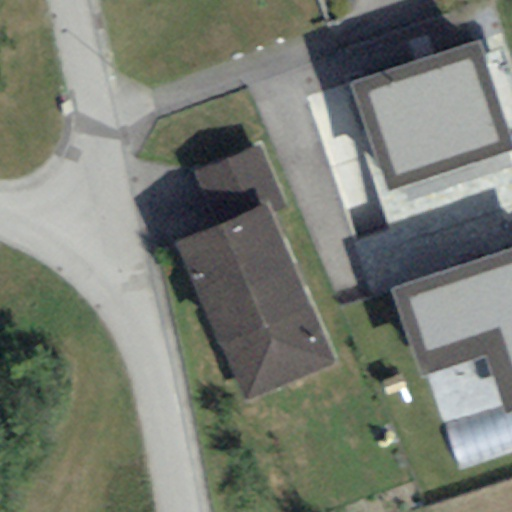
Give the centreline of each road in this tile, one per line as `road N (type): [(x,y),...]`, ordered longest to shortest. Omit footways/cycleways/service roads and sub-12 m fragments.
road 1 (residential): [(125,283),(65,0)]
road 2 (residential): [(125,283),(171,511)]
road 3 (residential): [(0,224),(125,283)]
